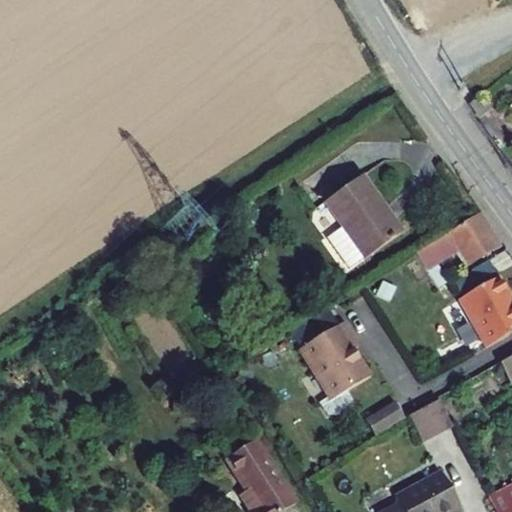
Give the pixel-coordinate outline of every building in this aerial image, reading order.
[(478,123),(486,117),(477,103),(468,109),(478,123)] [(315,231),(335,264),(391,229),(354,170),(316,194),(331,221),(315,231)] [(469,212),(427,238),(437,253),(451,244),(462,237),(473,252),(489,243),(469,212)] [(451,244),(462,259),(473,252),(462,237),(451,244)] [(450,298),(475,341),(494,330),(511,319),(511,316),(489,276),(450,298)] [(334,321),(289,348),(326,407),(366,382),(350,356),(348,357),(343,348),(349,345),(334,321)] [(511,350),(485,366),(496,384),(511,373),(511,350)] [(439,423),(427,401),(398,418),(411,440),(439,423)] [(366,437),(391,422),(384,409),(358,424),(366,437)] [(228,508),(230,511),(257,511),(258,511),(279,499),(229,414),(198,431),(231,485),(224,489),(233,505),(228,508)] [(435,511),(448,505),(428,469),(384,492),(387,499),(365,510),(365,511),(435,511)] [(496,511),(507,511),(511,510),(511,479),(486,492),(496,511)]
